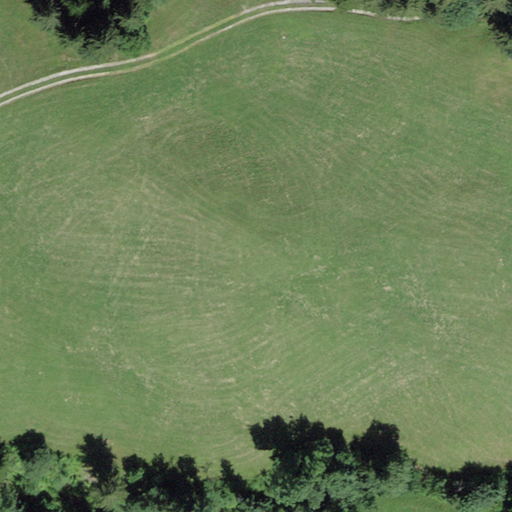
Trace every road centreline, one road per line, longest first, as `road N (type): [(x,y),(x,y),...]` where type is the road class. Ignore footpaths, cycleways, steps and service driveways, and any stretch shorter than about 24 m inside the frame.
road 1 (track): [(123,65),(272,6),(511,9)]
road 2 (track): [(0,101),(68,74),(123,65)]
